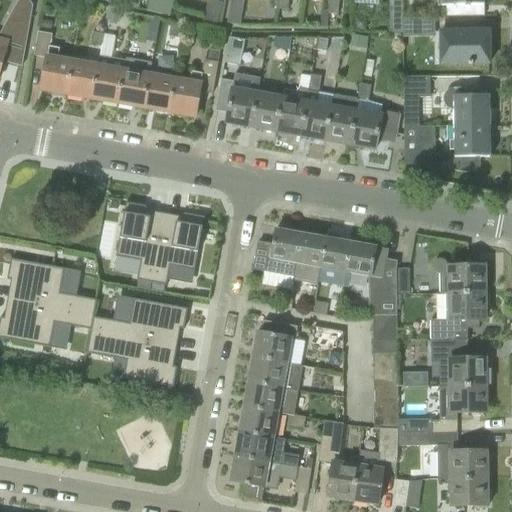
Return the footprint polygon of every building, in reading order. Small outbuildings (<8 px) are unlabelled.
[(137,11),(140,0),(126,0),(125,8),(137,11)] [(170,16),(173,0),(150,0),(148,10),(170,16)] [(239,25),(243,0),(230,0),(226,23),(239,25)] [(288,11),(288,0),(278,0),(277,10),(288,11)] [(338,15),(339,0),(328,0),(327,11),(327,14),(338,15)] [(402,20),(401,0),(389,0),(390,33),(402,33),(403,33),(403,20),(402,20)] [(118,23),(122,11),(108,7),(105,20),(118,23)] [(158,31),(160,19),(151,17),(148,28),(158,31)] [(218,22),(204,18),(203,24),(217,28),(218,22)] [(355,30),(365,30),(366,20),(356,20),(355,30)] [(402,38),(430,37),(429,20),(403,20),(403,33),(402,33),(402,38)] [(52,23),(42,21),(41,29),(51,30),(52,23)] [(178,40),(181,25),(171,23),(168,38),(178,40)] [(449,65),(489,65),(489,32),(439,33),(440,49),(449,49),(449,65)] [(46,59),(41,91),(68,96),(74,63),(58,60),(60,49),(50,47),(52,35),(38,33),(33,57),(46,59)] [(102,47),(104,35),(94,33),(92,45),(102,47)] [(8,38),(0,35),(0,70),(6,51),(5,51),(8,38)] [(351,48),(366,50),(368,38),(352,36),(351,48)] [(229,39),(224,63),(240,65),(245,41),(229,39)] [(289,51),(291,39),(275,39),(274,48),(289,51)] [(316,51),(325,52),(327,40),(317,39),(316,51)] [(210,50),(207,63),(217,65),(219,52),(210,50)] [(100,58),(99,67),(100,68),(94,101),(119,105),(126,62),(125,62),(100,58)] [(126,62),(119,105),(144,110),(150,77),(151,77),(152,64),(125,60),(125,62),(126,62)] [(217,65),(207,63),(204,62),(202,76),(191,74),(189,85),(175,82),(170,114),(195,119),(197,105),(199,93),(212,95),(217,65)] [(100,68),(99,67),(74,63),(68,96),(94,101),(100,68)] [(251,129),(257,96),(260,81),(236,76),(235,83),(233,91),(231,91),(227,114),(226,124),(251,129)] [(332,109),(331,109),(317,106),(321,78),(311,76),(308,91),(309,91),(301,138),(326,142),(332,109)] [(144,110),(170,114),(175,82),(151,77),(150,77),(144,110)] [(403,105),(403,127),(418,128),(417,99),(429,99),(428,78),(402,78),(403,105)] [(227,114),(231,91),(233,91),(235,83),(222,80),(216,112),(227,114)] [(360,85),(358,101),(359,101),(369,103),(371,87),(360,85)] [(285,91),(283,100),(282,100),(276,133),(301,138),(309,91),(308,91),(299,89),(296,92),(285,91)] [(466,97),(466,89),(453,89),(450,90),(447,92),(445,94),(444,97),(443,100),(444,104),(447,109),(450,110),(453,110),(453,128),(459,128),(490,128),(489,97),(466,97)] [(276,133),(282,100),(257,96),(251,129),(276,133)] [(332,109),(326,142),(351,146),(357,113),(359,101),(358,101),(333,97),(331,109),(332,109)] [(380,117),(357,113),(351,146),(375,151),(377,140),(393,143),(398,117),(380,114),(380,117)] [(418,128),(403,127),(404,162),(434,162),(433,129),(418,129),(418,128)] [(449,157),(449,171),(470,174),(471,174),(472,174),(473,174),(474,173),(475,173),(476,172),(477,172),(477,171),(478,171),(478,170),(479,169),(479,168),(479,167),(479,166),(479,158),(490,158),(490,128),(459,128),(453,128),(453,157),(449,157)] [(151,284),(163,221),(144,217),(146,208),(125,204),(116,258),(140,262),(137,281),(151,284)] [(163,221),(151,284),(165,286),(166,286),(170,268),(194,272),(204,218),(184,215),(182,224),(163,221)] [(253,271),(293,279),(301,235),(275,231),(273,245),(258,243),(253,271)] [(321,268),(346,273),(351,244),(339,242),(340,239),(338,236),(331,234),(328,236),(327,240),(325,239),(321,268)] [(321,268),(325,239),(301,235),(293,279),(318,283),(321,268)] [(369,301),(397,301),(396,271),(397,264),(386,262),(388,251),(376,249),(376,248),(351,244),(346,273),(344,287),(348,288),(351,274),(369,277),(369,301)] [(81,314),(84,299),(60,294),(64,270),(10,260),(7,280),(17,282),(13,301),(81,314)] [(483,267),(447,268),(446,263),(442,260),(437,260),(433,263),(433,268),(435,272),(440,274),(440,295),(484,294),(483,267)] [(397,269),(397,295),(410,295),(409,269),(397,269)] [(149,291),(151,284),(137,281),(136,289),(149,291)] [(165,286),(151,284),(149,291),(164,294),(165,286)] [(431,341),(466,341),(466,329),(478,329),(478,321),(484,321),(484,311),(487,311),(487,296),(484,296),(484,294),(440,295),(437,295),(437,321),(430,321),(430,341),(431,341)] [(84,299),(81,314),(94,316),(97,301),(84,299)] [(174,329),(184,330),(187,310),(134,300),(129,325),(105,320),(103,335),(170,348),(174,329)] [(54,324),(79,328),(81,314),(13,301),(10,320),(0,318),(0,339),(50,349),(54,324)] [(90,331),(93,318),(94,316),(81,314),(79,328),(90,331)] [(398,329),(398,316),(397,316),(373,317),(374,329),(398,329)] [(103,335),(105,320),(93,318),(90,331),(90,333),(103,335)] [(257,333),(253,358),(286,364),(290,340),(295,341),(297,328),(263,322),(261,334),(257,333)] [(398,341),(398,329),(374,329),(374,341),(398,341)] [(337,336),(314,333),(312,332),(310,345),(335,349),(337,336)] [(103,335),(90,333),(86,354),(126,362),(123,379),(173,389),(177,368),(167,366),(170,348),(103,335)] [(398,353),(398,341),(374,341),(374,354),(398,353)] [(448,388),(485,388),(484,360),(479,360),(479,352),(467,352),(467,341),(466,341),(431,341),(431,353),(432,353),(432,363),(439,364),(439,388),(448,388)] [(398,366),(398,353),(374,354),(374,367),(398,366)] [(286,365),(286,364),(253,358),(248,383),(298,392),(302,368),(298,367),(286,365)] [(398,379),(398,366),(374,367),(374,379),(398,379)] [(398,392),(398,379),(374,379),(374,392),(398,392)] [(248,383),(244,408),(277,413),(289,416),(294,416),(298,392),(248,383)] [(448,414),(485,414),(485,388),(448,388),(448,414)] [(398,404),(398,392),(374,392),(375,404),(398,404)] [(399,416),(398,404),(375,404),(375,416),(399,416)] [(239,432),(273,438),(277,413),(244,408),(239,432)] [(306,418),(294,416),(289,416),(288,426),(304,429),(306,418)] [(398,422),(399,416),(375,416),(375,429),(379,429),(399,429),(398,422)] [(332,463),(327,498),(353,501),(357,467),(342,464),(343,456),(339,455),(343,424),(324,421),(319,453),(334,455),(333,463),(332,463)] [(432,421),(432,434),(457,433),(457,421),(432,421)] [(410,434),(410,422),(398,422),(399,429),(399,434),(410,434)] [(360,452),(357,467),(353,501),(378,505),(383,470),(382,470),(383,463),(397,462),(398,447),(398,446),(397,446),(398,434),(399,434),(399,429),(379,429),(378,454),(360,452)] [(312,462),(270,453),(273,438),(239,432),(235,457),(268,463),(298,468),(311,471),(312,462)] [(432,434),(431,446),(437,445),(457,445),(457,433),(432,434)] [(410,434),(399,434),(398,434),(397,446),(398,446),(398,447),(419,447),(419,446),(419,434),(410,434)] [(437,480),(451,480),(486,480),(485,453),(458,453),(457,445),(437,445),(437,480)] [(262,502),(268,463),(235,457),(230,483),(244,485),(242,498),(262,502)] [(298,468),(294,494),(307,496),(311,471),(298,468)] [(451,480),(452,507),(486,507),(486,480),(451,480)] [(396,481),(392,506),(405,508),(408,483),(396,481)]
